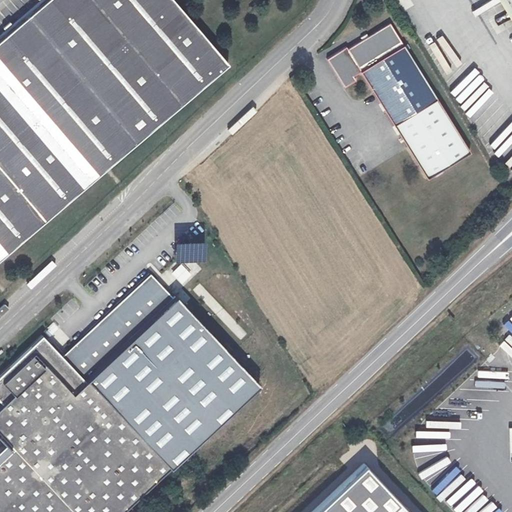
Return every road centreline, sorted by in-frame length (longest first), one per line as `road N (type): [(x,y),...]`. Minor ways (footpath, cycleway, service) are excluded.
road 1 (unclassified): [(0,325),(332,16),(334,0)]
road 2 (primary): [(217,511),(511,228)]
road 3 (unknown): [(54,274),(90,307),(182,221),(158,177)]
